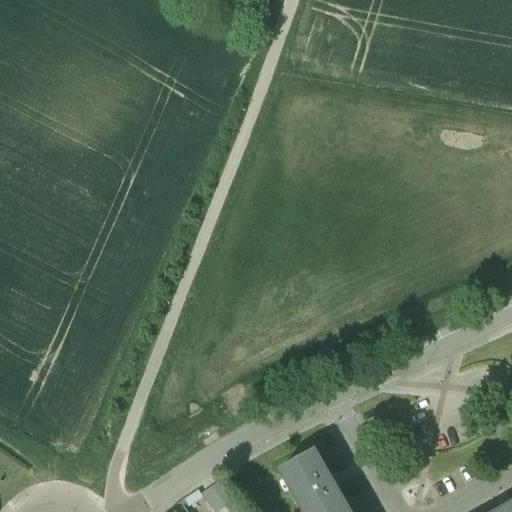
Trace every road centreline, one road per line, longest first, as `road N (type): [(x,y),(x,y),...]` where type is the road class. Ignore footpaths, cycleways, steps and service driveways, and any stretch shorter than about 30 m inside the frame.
road 1 (unclassified): [(93,511),(288,0)]
road 2 (residential): [(329,400),(125,511)]
road 3 (residential): [(511,312),(329,400)]
road 4 (residential): [(329,400),(390,511)]
